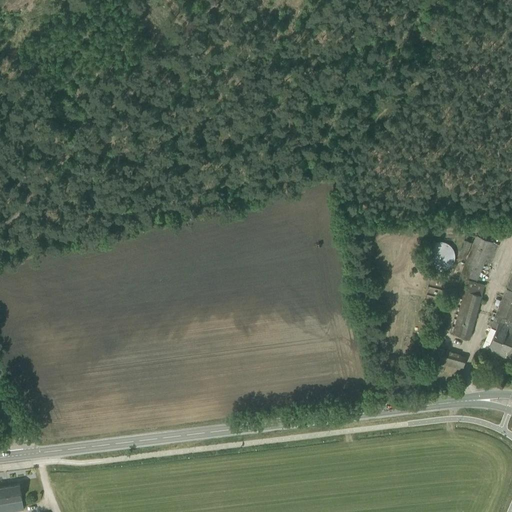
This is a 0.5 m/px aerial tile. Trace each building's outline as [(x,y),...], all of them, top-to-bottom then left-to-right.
[(475,280),(491,242),(476,236),(460,273),(462,274),(460,279),(465,281),(467,276),(475,280)] [(432,260),(450,267),(457,247),(440,241),(432,260)] [(511,272),(492,321),(498,323),(498,321),(511,327),(511,324),(511,272)] [(485,286),(468,281),(452,333),(469,338),(485,286)] [(511,340),(511,327),(498,321),(498,323),(492,321),(490,325),(496,327),(487,349),(505,357),(511,340)] [(433,340),(427,360),(441,364),(445,350),(439,348),(441,342),(433,340)] [(0,509),(23,506),(19,483),(0,486),(0,509)]
